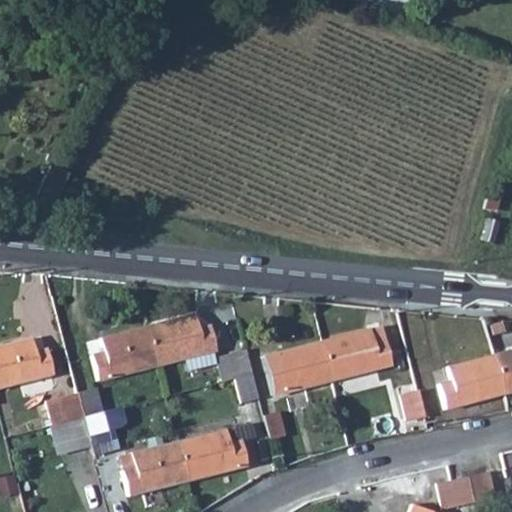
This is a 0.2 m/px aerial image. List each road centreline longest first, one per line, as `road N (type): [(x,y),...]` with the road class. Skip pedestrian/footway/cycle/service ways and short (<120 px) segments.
road 1 (tertiary): [(0,246),(511,295)]
road 2 (residential): [(230,511),(343,468),(511,427)]
